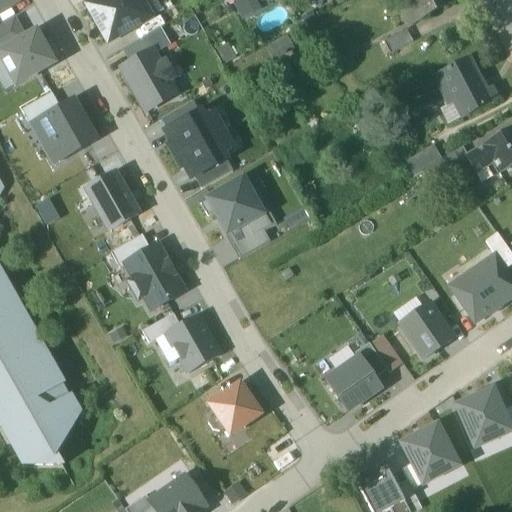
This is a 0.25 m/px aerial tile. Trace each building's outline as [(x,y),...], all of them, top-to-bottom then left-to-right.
[(0,0),(0,13),(17,3),(15,0),(0,0)] [(96,0),(86,6),(107,44),(151,19),(140,0),(96,0)] [(155,0),(140,0),(151,19),(163,12),(155,0)] [(242,18),(261,8),(256,0),(235,0),(233,2),(242,18)] [(400,0),(403,5),(404,6),(410,3),(419,21),(450,4),(447,0),(400,0)] [(413,24),(419,21),(410,3),(404,6),(403,5),(402,6),(401,12),(406,21),(413,24)] [(0,54),(25,40),(13,19),(0,27),(0,54)] [(384,43),(390,55),(412,43),(406,32),(384,43)] [(53,65),(35,35),(25,40),(0,54),(0,58),(16,86),(53,65)] [(148,58),(151,56),(161,50),(153,36),(140,43),(148,58)] [(130,68),(148,58),(140,43),(122,53),(130,68)] [(130,68),(123,71),(146,111),(174,95),(166,81),(171,78),(164,66),(159,69),(151,56),(148,58),(130,68)] [(0,58),(0,88),(3,93),(16,86),(0,58)] [(452,105),(460,121),(498,100),(492,89),(487,92),(470,59),(432,79),(432,80),(440,94),(447,107),(452,105)] [(415,89),(422,103),(440,94),(432,80),(415,89)] [(21,112),(29,128),(40,121),(39,120),(60,109),(52,95),(21,112)] [(74,101),(69,104),(76,116),(81,114),(74,101)] [(161,121),(167,133),(199,115),(192,103),(161,121)] [(76,116),(69,104),(60,109),(39,120),(40,121),(53,144),(49,146),(59,164),(88,147),(83,137),(91,133),(81,114),(76,116)] [(452,105),(447,107),(439,111),(448,127),(460,121),(452,105)] [(167,148),(174,160),(222,132),(213,116),(203,122),(199,115),(167,133),(174,144),(167,148)] [(53,144),(40,121),(29,128),(52,167),(59,164),(49,146),(53,144)] [(490,161),(498,175),(511,167),(511,130),(483,148),(483,149),(466,159),(475,174),(486,167),(485,165),(490,161)] [(222,132),(174,160),(181,172),(188,168),(194,179),(225,162),(221,154),(232,148),(222,132)] [(83,137),(88,147),(97,142),(91,133),(83,137)] [(441,161),(433,146),(405,163),(414,177),(441,161)] [(225,162),(194,179),(201,191),(232,173),(225,162)] [(428,181),(432,187),(448,178),(439,164),(423,173),(428,181)] [(413,179),(418,187),(428,181),(423,173),(413,179)] [(115,175),(85,192),(108,232),(138,215),(115,175)] [(200,205),(207,218),(214,214),(240,260),(270,243),(264,233),(276,226),(256,192),(250,195),(242,180),(200,205)] [(48,198),(35,206),(46,225),(59,218),(48,198)] [(494,256),(504,271),(511,265),(511,257),(497,235),(485,244),(494,256)] [(141,237),(110,254),(119,270),(125,267),(124,265),(150,251),(141,237)] [(130,264),(137,277),(132,279),(127,283),(138,302),(143,299),(151,313),(184,294),(175,278),(171,280),(162,265),(166,263),(157,247),(150,251),(124,265),(125,267),(130,264)] [(465,277),(473,288),(457,299),(456,300),(474,325),(511,299),(511,282),(504,271),(494,256),(465,277)] [(175,278),(166,263),(162,265),(171,280),(175,278)] [(125,267),(132,279),(137,277),(130,264),(125,267)] [(465,277),(449,288),(457,299),(473,288),(465,277)] [(0,421),(25,466),(62,466),(55,455),(78,416),(0,279),(0,421)] [(400,326),(423,310),(415,299),(392,315),(400,326)] [(452,340),(428,306),(423,310),(400,326),(423,360),(452,340)] [(154,342),(165,335),(180,328),(173,315),(141,333),(148,345),(154,342)] [(197,318),(180,328),(165,335),(179,360),(188,375),(220,358),(197,318)] [(354,355),(369,345),(360,334),(346,343),(354,355)] [(165,335),(154,342),(168,367),(179,360),(165,335)] [(402,366),(382,336),(369,345),(387,371),(389,375),(402,366)] [(354,355),(357,359),(358,358),(374,381),(387,371),(369,345),(354,355)] [(374,381),(358,358),(357,359),(325,381),(348,413),(381,391),(374,381)] [(208,418),(207,425),(212,432),(219,433),(224,429),(230,436),(259,416),(239,387),(209,407),(214,415),(208,418)] [(492,393),(456,409),(475,450),(510,434),(492,393)] [(436,428),(401,446),(423,486),(457,468),(436,428)] [(383,463),(353,480),(370,511),(387,511),(404,503),(396,488),(383,463)] [(149,503),(148,504),(154,511),(199,511),(205,508),(184,479),(149,503)] [(406,482),(396,488),(404,503),(408,511),(418,511),(422,510),(406,482)] [(145,497),(125,511),(124,511),(154,511),(148,504),(149,503),(145,497)]
